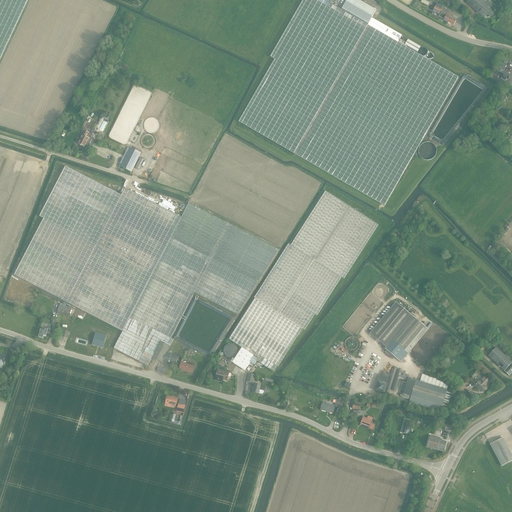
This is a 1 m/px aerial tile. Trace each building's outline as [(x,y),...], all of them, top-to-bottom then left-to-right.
[(0,0),(0,58),(27,0),(0,0)] [(332,4),(334,1),(332,0),(302,0),(270,57),(274,59),(273,61),(238,121),(241,123),(311,164),(328,173),(384,206),(414,155),(459,77),(398,42),(367,25),(341,10),(340,9),(332,4)] [(358,0),(346,0),(341,10),(367,25),(372,18),(376,10),(358,0)] [(487,0),(468,0),(467,2),(484,17),(487,14),(490,17),(494,13),(489,8),(492,4),(487,0)] [(443,20),(453,25),(456,20),(450,17),(452,15),(447,13),(446,14),(443,20)] [(402,35),(372,18),(367,25),(398,42),(402,35)] [(499,65),(495,73),(504,77),(504,78),(505,78),(508,79),(510,75),(503,71),(504,68),(499,65)] [(89,143),(91,140),(87,137),(89,133),(83,131),(77,143),(85,147),(87,148),(88,147),(90,145),(89,143)] [(141,153),(129,148),(120,167),(131,172),(141,153)] [(138,170),(144,159),(140,157),(135,168),(138,170)] [(181,217),(125,188),(121,195),(65,166),(39,216),(43,219),(13,275),(76,307),(86,313),(122,331),(114,348),(139,361),(147,366),(151,359),(143,356),(146,349),(155,352),(160,341),(170,346),(173,340),(171,338),(194,293),(237,315),(279,250),(189,203),(188,203),(181,217)] [(242,348),(238,354),(245,359),(246,358),(249,354),(258,359),(257,361),(273,372),(302,329),(304,331),(315,314),(317,316),(341,278),(344,279),(378,225),(325,191),(290,245),(288,244),(254,298),(255,299),(229,339),(242,348)] [(428,329),(395,302),(369,334),(377,340),(386,347),(385,349),(401,362),(428,329)] [(60,306),(59,305),(57,313),(69,316),(71,308),(69,308),(70,306),(66,305),(61,303),(60,306)] [(47,333),(49,333),(50,329),(48,329),(47,330),(41,328),(38,337),(42,338),(43,335),(46,336),(47,333)] [(59,330),(58,336),(61,337),(67,339),(69,332),(63,331),(59,330)] [(96,333),(93,344),(104,348),(107,336),(96,333)] [(155,352),(146,349),(143,356),(151,359),(161,362),(162,360),(175,364),(177,357),(166,353),(170,346),(160,341),(155,352)] [(236,356),(236,344),(225,344),(225,355),(236,356)] [(475,351),(479,354),(485,348),(481,344),(475,351)] [(488,356),(504,371),(511,364),(511,363),(496,348),(488,356)] [(245,359),(238,354),(232,363),(245,371),(250,362),(245,359)] [(246,358),(245,359),(250,362),(254,365),(257,361),(258,359),(249,354),(246,358)] [(179,369),(192,373),(194,366),(181,362),(179,369)] [(393,368),(392,370),(389,380),(379,378),(375,391),(384,394),(387,395),(396,368),(393,368)] [(400,375),(401,370),(398,369),(392,390),(394,391),(398,379),(407,381),(404,391),(403,391),(401,398),(393,395),(392,399),(428,411),(428,409),(438,412),(439,408),(442,409),(443,406),(446,407),(451,391),(447,390),(448,386),(436,379),(422,374),(420,382),(408,378),(408,377),(400,375)] [(220,379),(227,381),(229,373),(222,371),(221,373),(217,372),(214,380),(219,382),(220,379)] [(246,381),(253,383),(255,376),(248,374),(246,381)] [(486,386),(490,382),(484,376),(480,381),(480,380),(474,386),(479,390),(480,389),(482,392),(486,387),(486,386)] [(252,392),(258,394),(258,393),(261,394),(262,394),(263,394),(263,393),(264,391),(265,391),(266,387),(254,384),(252,392)] [(164,406),(175,409),(176,404),(178,398),(167,396),(164,406)] [(343,401),(344,398),(340,397),(339,400),(337,399),(335,404),(341,406),(343,407),(345,401),(343,401)] [(176,412),(184,413),(186,405),(178,403),(178,404),(177,410),(176,412)] [(320,410),(333,413),(335,406),(322,403),(320,410)] [(360,425),(373,430),(375,425),(370,423),(372,418),(368,416),(367,419),(363,417),(360,425)] [(405,419),(401,432),(407,434),(410,421),(405,419)] [(444,450),(446,442),(440,440),(440,438),(430,435),(427,448),(437,450),(437,449),(444,450)] [(490,445),(501,466),(511,460),(511,456),(502,438),(490,445)]
